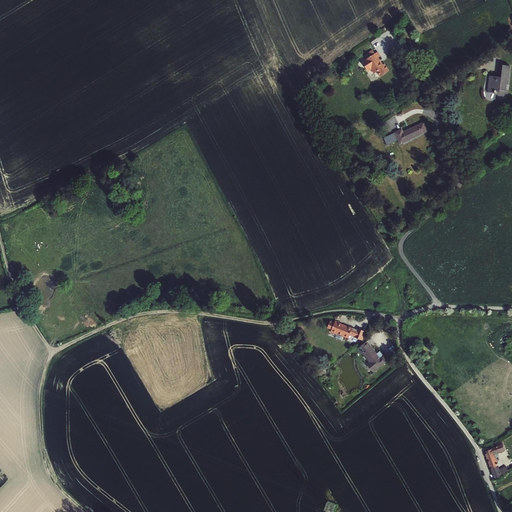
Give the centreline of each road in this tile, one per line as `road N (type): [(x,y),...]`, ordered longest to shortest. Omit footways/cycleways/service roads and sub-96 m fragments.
road 1 (track): [(401,319),(352,310),(278,321),(155,310),(52,352),(18,292),(0,235)]
road 2 (unclassified): [(501,511),(476,446),(405,355),(399,323),(437,306),(511,308)]
road 3 (track): [(81,511),(49,484),(38,415),(52,352)]
